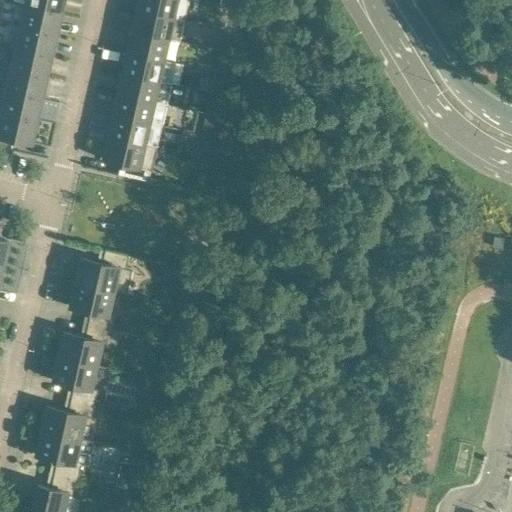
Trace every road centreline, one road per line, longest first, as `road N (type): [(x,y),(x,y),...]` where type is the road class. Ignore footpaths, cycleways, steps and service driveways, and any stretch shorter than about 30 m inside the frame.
road 1 (residential): [(0,441),(56,197)]
road 2 (tertiary): [(367,0),(419,107),(511,171)]
road 3 (residential): [(56,197),(101,0)]
road 4 (tertiary): [(511,123),(465,92),(401,0)]
